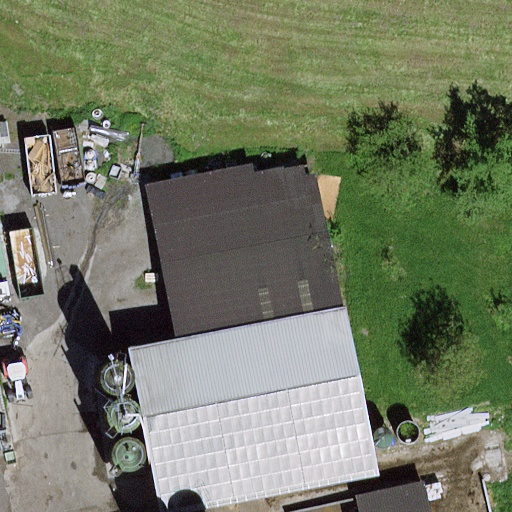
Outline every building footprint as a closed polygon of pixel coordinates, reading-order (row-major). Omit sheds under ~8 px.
[(177,339),(131,348),(161,511),(183,511),(371,477),(313,163),(252,174),(251,165),(148,184),(177,339)] [(121,396),(126,393),(130,389),(132,383),(133,378),(131,372),(128,367),(124,364),(118,362),(113,362),(107,364),(103,367),(99,372),(98,377),(98,383),(100,389),(104,393),(109,396),(115,397),(121,396)] [(128,435),(133,432),(137,428),(140,422),(140,417),(138,411),(135,406),(131,403),(125,401),(120,401),(114,403),(110,406),(107,411),(105,416),(106,422),(108,428),(112,432),(117,435),(122,436),(128,435)] [(134,472),(139,470),(143,465),(146,460),(146,454),(145,449),(141,444),(137,441),(132,439),(126,439),(121,441),(116,444),(113,449),(111,454),(112,460),(114,465),(118,470),(123,472),(129,473),(134,472)] [(358,511),(433,511),(427,481),(356,496),(358,511)]
